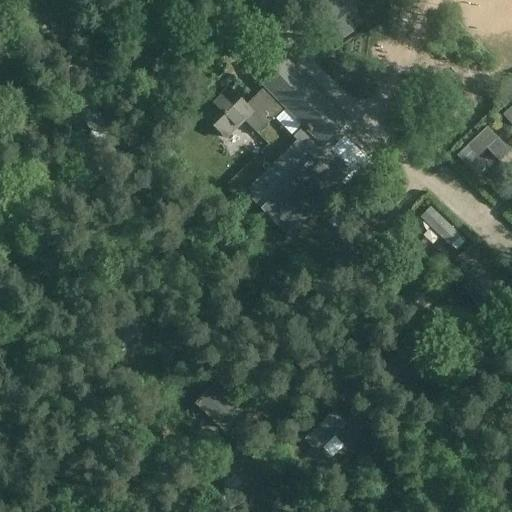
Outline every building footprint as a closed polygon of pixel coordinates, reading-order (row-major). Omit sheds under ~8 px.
[(34,27),(61,18),(64,29),(76,25),(80,35),(91,31),(87,17),(77,20),(70,0),(41,0),(27,5),(34,27)] [(334,0),(314,14),(337,44),(356,30),(349,19),(351,18),(344,8),(341,10),(334,0)] [(232,27),(221,37),(212,46),(225,58),(233,49),(246,61),(257,50),(232,27)] [(288,58),(262,82),(267,87),(264,90),(284,110),(285,108),(287,110),(303,126),(304,127),(324,148),(328,145),(334,138),(347,125),(349,123),(350,122),(347,119),(288,58)] [(253,114),(244,122),(257,135),(284,110),(264,90),(246,107),(253,114)] [(231,91),(204,117),(226,140),(244,122),(253,114),(246,107),(231,91)] [(78,109),(102,150),(115,143),(109,132),(91,101),(78,109)] [(511,106),(502,115),(511,126),(511,106)] [(298,140),(245,193),(289,237),(343,183),(342,181),(353,172),(332,149),(339,142),(334,138),(328,145),(324,148),(304,127),(295,136),(298,140)] [(510,151),(487,127),(456,156),(467,167),(487,149),(499,162),(510,151)] [(354,194),(326,222),(336,233),(364,204),(354,194)] [(460,236),(431,208),(420,218),(450,247),(460,236)] [(52,228),(40,241),(75,273),(87,261),(52,228)] [(26,230),(16,234),(20,243),(30,240),(26,230)] [(443,253),(435,260),(442,267),(450,260),(443,253)] [(406,278),(406,286),(400,291),(411,302),(421,292),(428,299),(440,287),(411,258),(399,271),(406,278)] [(464,264),(452,271),(476,309),(489,301),(464,264)] [(128,328),(154,360),(168,349),(167,348),(141,317),(128,328)] [(412,338),(381,373),(392,383),(424,349),(412,338)] [(170,354),(163,359),(168,365),(175,361),(170,354)] [(214,387),(197,404),(225,432),(242,414),(214,387)] [(364,419),(370,413),(362,405),(356,411),(364,419)] [(336,453),(346,463),(372,437),(362,427),(336,453)]
